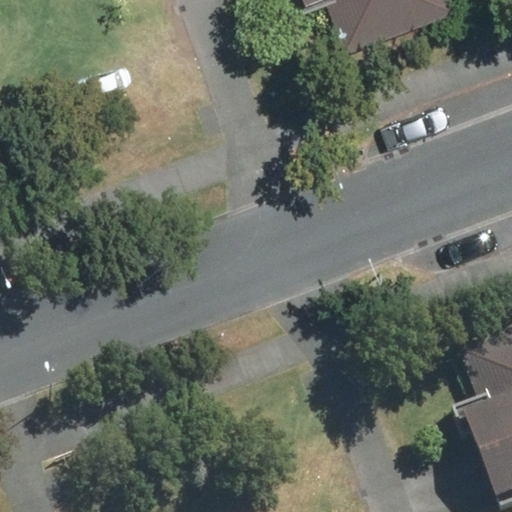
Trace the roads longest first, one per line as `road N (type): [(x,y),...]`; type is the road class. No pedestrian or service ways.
road 1 (residential): [(270,224),(385,511)]
road 2 (residential): [(0,333),(270,224)]
road 3 (residential): [(270,224),(511,126)]
road 4 (residential): [(179,0),(270,224)]
